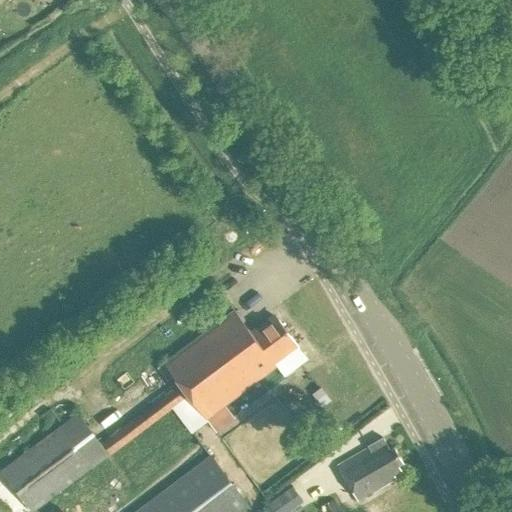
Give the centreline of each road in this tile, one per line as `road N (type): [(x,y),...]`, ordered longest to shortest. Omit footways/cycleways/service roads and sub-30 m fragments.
road 1 (secondary): [(469,511),(405,375),(170,0)]
road 2 (track): [(0,98),(124,4)]
